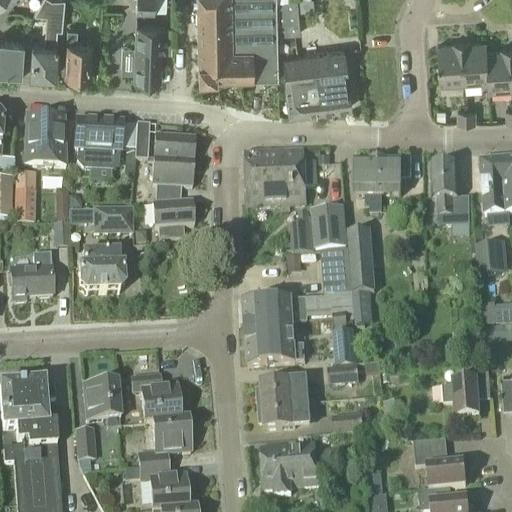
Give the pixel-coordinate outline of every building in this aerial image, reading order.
[(0,0),(0,11),(5,15),(15,0),(0,0)] [(44,46),(31,45),(22,42),(19,74),(29,75),(52,77),(55,47),(54,47),(56,22),(61,23),(63,0),(60,0),(51,1),(49,0),(41,0),(40,3),(38,6),(28,23),(41,24),(41,31),(45,31),(44,46)] [(135,0),(135,14),(153,15),(153,0),(135,0)] [(195,0),(197,79),(275,78),(274,37),(274,0),(273,0),(195,0)] [(274,37),(298,36),(294,0),(279,0),(274,0),(274,37)] [(330,0),(330,19),(346,20),(346,0),(330,0)] [(121,48),(120,74),(133,75),(132,81),(159,82),(160,54),(170,55),(171,29),(160,28),(160,27),(135,26),(134,47),(134,49),(121,48)] [(62,77),(73,78),(76,82),(83,82),(87,79),(89,79),(92,45),(75,44),(76,32),(65,31),(62,77)] [(0,73),(19,74),(22,42),(0,41),(0,73)] [(460,44),(463,86),(487,84),(487,77),(485,55),(484,44),(469,45),(469,43),(460,44)] [(439,87),(463,86),(460,44),(451,44),(451,46),(436,48),(439,87)] [(487,77),(487,84),(488,94),(511,93),(509,51),(500,51),(500,54),(486,54),(485,55),(487,77)] [(315,81),(318,112),(349,109),(342,53),(296,58),(294,58),(297,83),(315,81)] [(296,58),(281,60),(287,116),(318,112),(315,81),(297,83),(294,58),(296,58)] [(474,113),(465,114),(466,126),(474,126),(474,113)] [(466,126),(465,114),(457,114),(457,127),(466,126)] [(23,169),(65,170),(63,122),(25,121),(23,169)] [(74,154),(77,154),(77,166),(86,176),(109,177),(117,168),(118,155),(120,155),(121,126),(75,123),(74,154)] [(153,138),(152,164),(192,166),(193,140),(153,138)] [(134,156),(134,163),(146,164),(146,149),(135,148),(134,156)] [(246,157),(246,154),(244,154),(245,156),(243,156),(245,184),(275,183),(274,175),(279,175),(279,170),(283,169),(283,155),(246,157)] [(274,175),(275,183),(279,182),(280,190),(303,189),(303,181),(314,181),(314,166),(302,167),(303,155),(283,155),(283,169),(279,170),(279,175),(274,175)] [(318,168),(328,169),(328,161),(318,160),(318,168)] [(511,162),(495,164),(496,181),(497,181),(498,183),(499,183),(503,183),(504,190),(511,190),(511,195),(511,162)] [(152,164),(151,190),(155,190),(154,206),(179,205),(180,191),(190,192),(192,166),(152,164)] [(354,199),(364,199),(363,213),(368,213),(368,218),(379,218),(379,200),(398,200),(398,184),(409,184),(409,165),(354,164),(354,199)] [(496,181),(495,164),(479,165),(483,219),(511,216),(511,195),(511,190),(504,190),(503,183),(499,183),(498,183),(497,181),(496,181)] [(431,203),(437,203),(437,229),(468,229),(467,202),(457,202),(457,169),(447,169),(444,166),(435,166),(432,169),(430,169),(431,203)] [(14,193),(15,226),(33,226),(34,194),(35,175),(15,175),(14,193)] [(0,181),(0,221),(9,222),(10,182),(0,181)] [(279,182),(275,183),(245,184),(246,210),(256,209),(269,209),(304,208),(303,189),(280,190),(279,182)] [(50,184),(49,198),(69,199),(70,184),(50,184)] [(68,200),(68,213),(81,212),(81,206),(76,200),(68,200)] [(154,206),(151,207),(153,233),(157,232),(157,244),(183,243),(182,231),(192,230),(191,204),(179,205),(154,206)] [(310,214),(312,252),(342,250),(339,212),(310,214)] [(91,213),(91,238),(131,238),(130,213),(91,213)] [(291,242),(309,241),(307,217),(306,217),(305,213),(298,214),(299,227),(291,228),(291,242)] [(56,217),(56,227),(68,226),(68,217),(56,217)] [(511,225),(492,224),(491,240),(511,240),(511,225)] [(52,227),(54,252),(69,250),(68,226),(56,227),(52,227)] [(368,234),(346,236),(348,253),(349,267),(351,295),(351,298),(353,321),(354,329),(370,328),(367,297),(373,296),(368,234)] [(133,236),(134,247),(144,246),(144,239),(140,235),(133,236)] [(479,279),(504,276),(500,245),(475,248),(479,279)] [(349,267),(348,253),(333,254),(323,255),(320,255),(321,269),(349,267)] [(76,262),(77,279),(78,279),(79,293),(84,297),(118,296),(123,290),(122,270),(117,270),(117,256),(82,257),(82,261),(76,262)] [(286,262),(288,278),(300,277),(299,261),(286,262)] [(350,281),(349,267),(321,269),(322,283),(350,281)] [(281,268),(259,269),(260,282),(281,281),(281,268)] [(8,271),(10,306),(25,306),(25,301),(52,300),(50,269),(8,271)] [(350,281),(322,283),(323,297),(351,295),(350,281)] [(351,298),(323,298),(323,300),(325,319),(332,319),(345,318),(345,322),(353,321),(351,298)] [(242,306),(243,329),(292,326),(291,324),(306,324),(305,301),(242,306)] [(482,310),(483,328),(493,327),(491,309),(482,310)] [(511,310),(495,311),(496,327),(511,326),(511,310)] [(345,318),(332,319),(332,324),(333,335),(347,333),(345,322),(345,318)] [(292,326),(243,329),(246,370),(304,366),(302,348),(293,349),(292,326)] [(486,345),(511,343),(511,329),(485,331),(486,345)] [(333,339),(336,371),(356,369),(353,337),(333,339)] [(365,378),(379,377),(378,368),(364,369),(365,378)] [(358,385),(356,369),(336,371),(327,372),(328,388),(358,385)] [(451,388),(440,389),(442,407),(452,406),(454,422),(478,420),(477,405),(476,396),(488,395),(487,371),(465,372),(466,383),(451,385),(451,388)] [(151,425),(179,423),(176,389),(159,391),(158,379),(131,381),(132,395),(140,395),(143,426),(151,425)] [(511,383),(511,384),(500,385),(502,409),(511,408),(511,380),(511,381),(511,383)] [(255,391),(257,410),(307,406),(305,383),(260,387),(260,391),(255,391)] [(43,386),(0,388),(0,413),(1,433),(15,432),(16,446),(27,445),(28,451),(3,453),(4,466),(14,466),(16,511),(59,511),(55,449),(54,428),(47,429),(43,386)] [(82,389),(85,425),(119,422),(116,386),(82,389)] [(381,406),(383,424),(399,422),(398,405),(381,406)] [(307,406),(257,410),(258,428),(263,428),(263,433),(309,430),(308,424),(315,424),(314,406),(307,406)] [(331,421),(332,436),(362,434),(360,419),(331,421)] [(137,458),(138,471),(166,469),(165,458),(189,456),(186,422),(179,423),(151,425),(154,456),(137,458)] [(76,435),(78,463),(94,461),(92,434),(76,435)] [(260,451),(262,475),(316,472),(314,447),(260,451)] [(354,451),(357,479),(366,478),(364,450),(354,451)] [(444,467),(425,469),(427,493),(440,492),(449,491),(465,490),(462,465),(444,467)] [(167,479),(166,469),(138,471),(139,484),(148,483),(150,511),(175,511),(187,511),(184,477),(167,479)] [(316,472),(262,475),(263,493),(277,492),(277,499),(290,498),(290,491),(317,489),(316,472)] [(367,482),(369,499),(381,498),(379,481),(367,482)] [(324,483),(325,497),(336,497),(335,483),(324,483)] [(427,493),(417,494),(418,511),(472,511),(473,511),(471,509),(467,508),(466,508),(466,501),(450,503),(442,504),(440,492),(427,493)] [(369,502),(369,511),(374,511),(387,511),(386,501),(369,502)]
